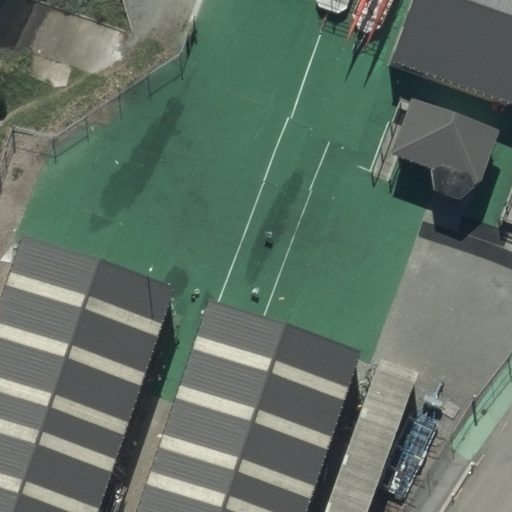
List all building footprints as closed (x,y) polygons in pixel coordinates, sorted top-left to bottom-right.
[(511,0),(418,0),(391,81),(511,122),(511,0)] [(385,155),(424,167),(428,191),(456,199),(475,180),(492,126),(403,97),(385,155)] [(100,511),(175,296),(20,242),(0,298),(0,511),(100,511)] [(311,511),(363,358),(206,306),(137,511),(311,511)] [(319,511),(359,511),(413,378),(377,364),(318,511),(319,511)]
